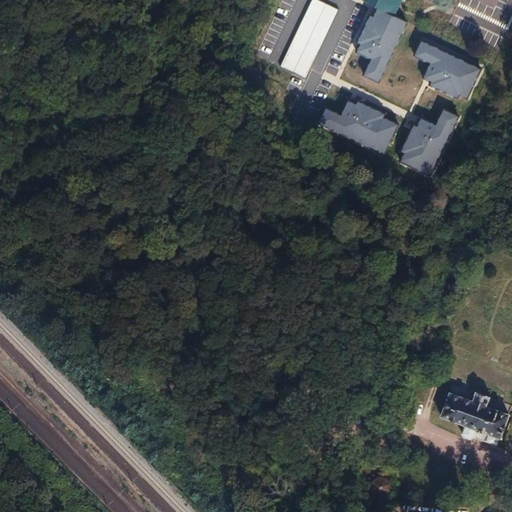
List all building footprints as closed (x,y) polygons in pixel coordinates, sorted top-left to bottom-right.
[(338,9),(318,0),(311,0),(281,66),(306,78),(338,9)] [(368,0),(366,3),(377,8),(374,16),(370,15),(357,42),(360,43),(356,51),(372,58),(363,75),(378,82),(407,22),(393,15),(400,0),(368,0)] [(473,0),(491,8),(495,0),(473,0)] [(429,63),(423,77),(433,81),(431,86),(458,98),(459,96),(468,100),(483,67),(421,38),(413,55),(429,63)] [(348,101),(341,116),(325,108),(317,125),(384,157),(399,125),(383,117),(385,113),(358,101),(356,105),(348,101)] [(421,118),(417,127),(413,125),(401,151),(404,152),(400,161),(433,177),(459,123),(457,122),(460,116),(443,107),(434,124),(421,118)] [(499,440),(500,440),(509,417),(484,408),(488,398),(477,394),(476,395),(475,395),(472,403),(449,395),(441,418),(463,426),(465,429),(462,435),(463,439),(469,441),(473,439),(475,431),(488,436),(486,443),(496,446),(499,440)] [(475,431),(473,439),(476,442),(480,443),(483,444),(486,443),(488,436),(475,431)] [(385,476),(378,476),(378,480),(374,483),(373,482),(368,481),(368,492),(372,492),(376,497),(376,499),(373,499),(373,502),(375,502),(375,503),(383,503),(383,498),(388,493),(393,494),(394,486),(389,486),(385,480),(385,476)]
